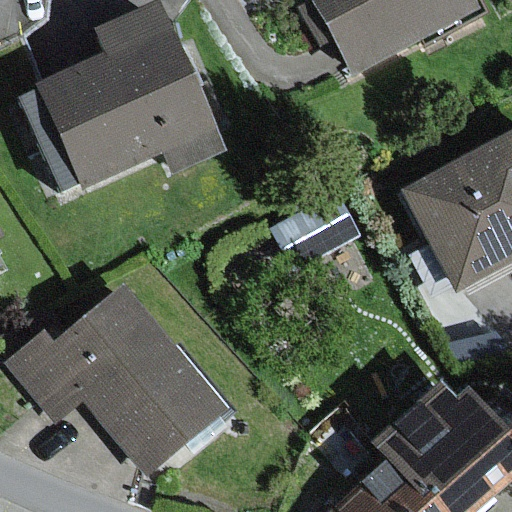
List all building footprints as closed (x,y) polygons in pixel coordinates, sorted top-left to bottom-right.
[(461,0),(301,0),(346,84),(472,19),(461,0)] [(96,62),(28,93),(75,198),(158,161),(166,179),(215,157),(149,11),(86,40),(96,62)] [(511,135),(394,197),(446,297),(511,263),(511,135)] [(332,198),(268,232),(290,275),(355,240),(332,198)] [(39,339),(3,368),(51,427),(80,404),(141,477),(217,414),(115,291),(46,348),(39,339)] [(435,394),(372,451),(384,464),(428,511),(485,511),(511,488),(511,448),(462,393),(447,407),(435,394)] [(428,511),(384,464),(330,511),(428,511)]
